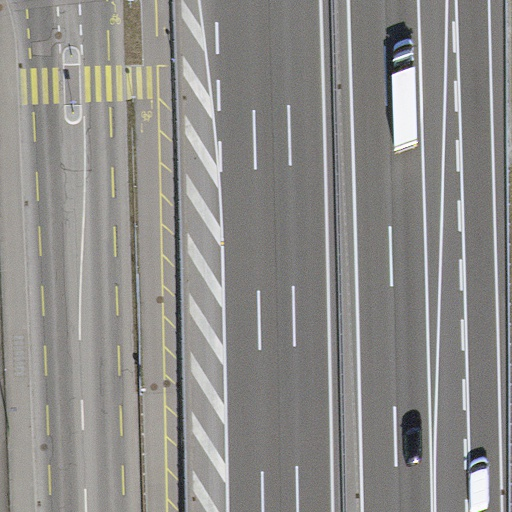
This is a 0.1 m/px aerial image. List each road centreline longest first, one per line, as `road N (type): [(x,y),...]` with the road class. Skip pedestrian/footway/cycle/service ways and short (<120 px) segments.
road 1 (motorway): [(418,511),(462,0)]
road 2 (primary): [(88,511),(68,0)]
road 3 (motorway): [(418,511),(403,0)]
road 4 (motorway): [(270,0),(281,511)]
